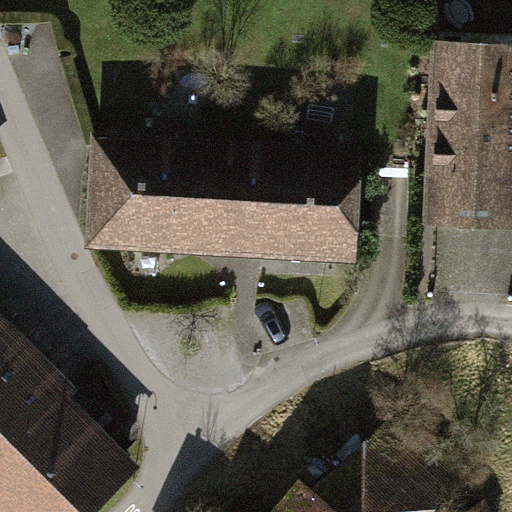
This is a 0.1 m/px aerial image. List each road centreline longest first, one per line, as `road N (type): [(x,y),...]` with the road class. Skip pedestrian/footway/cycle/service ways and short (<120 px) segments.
road 1 (residential): [(0,89),(111,316),(173,420)]
road 2 (residential): [(511,322),(388,332),(173,420)]
